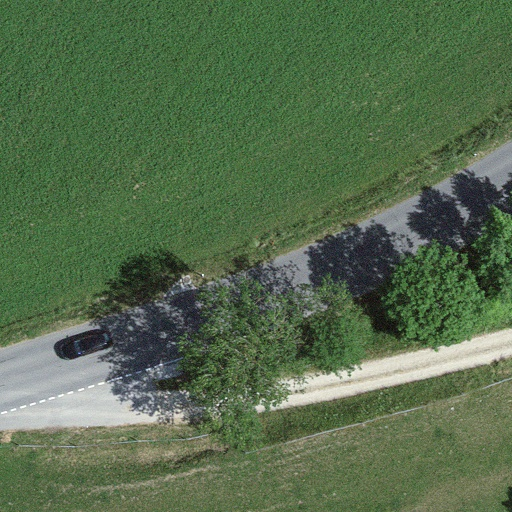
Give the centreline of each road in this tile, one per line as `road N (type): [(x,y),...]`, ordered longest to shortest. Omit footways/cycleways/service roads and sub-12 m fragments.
road 1 (tertiary): [(0,391),(511,186)]
road 2 (track): [(0,418),(234,417),(511,356)]
